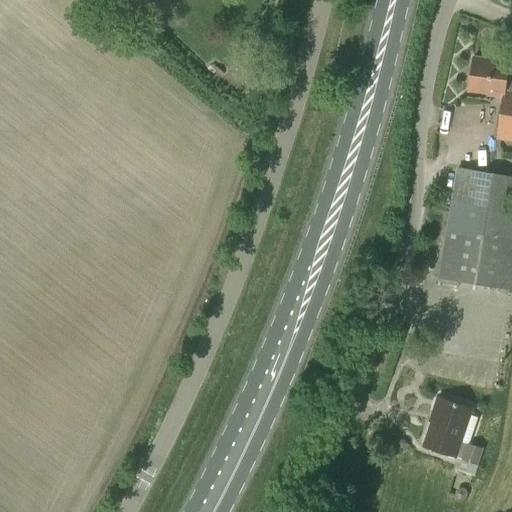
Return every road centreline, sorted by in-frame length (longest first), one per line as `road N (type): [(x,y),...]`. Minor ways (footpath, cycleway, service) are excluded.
road 1 (unclassified): [(127,511),(202,363),(259,215),(326,0)]
road 2 (primary): [(200,511),(270,379),(338,203),(395,0)]
road 3 (unclassified): [(301,511),(416,216),(438,43),(460,0)]
